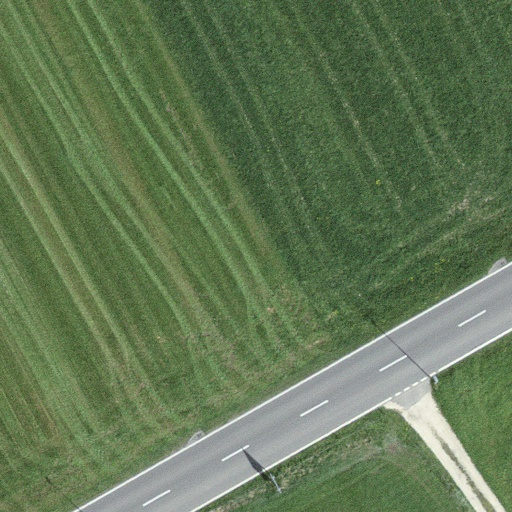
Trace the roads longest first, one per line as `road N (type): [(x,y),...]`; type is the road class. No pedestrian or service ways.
road 1 (secondary): [(135,511),(511,297)]
road 2 (track): [(490,511),(388,367)]
